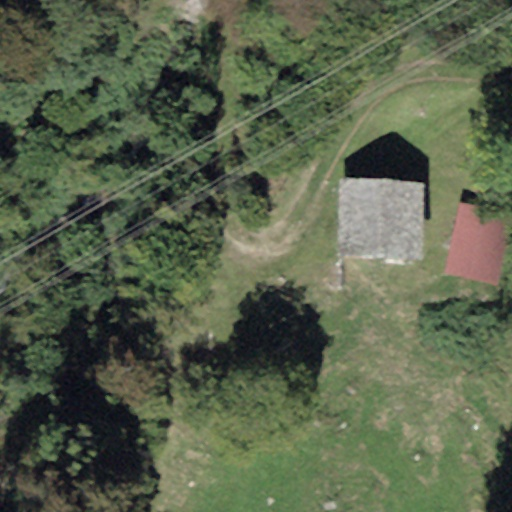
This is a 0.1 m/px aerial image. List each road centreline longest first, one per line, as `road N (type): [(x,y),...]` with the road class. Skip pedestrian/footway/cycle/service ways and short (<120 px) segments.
road 1 (track): [(511,73),(373,108),(340,141),(304,241),(267,258),(228,243),(223,219),(226,25),(216,3),(171,0)]
road 2 (track): [(169,0),(137,10),(0,135)]
